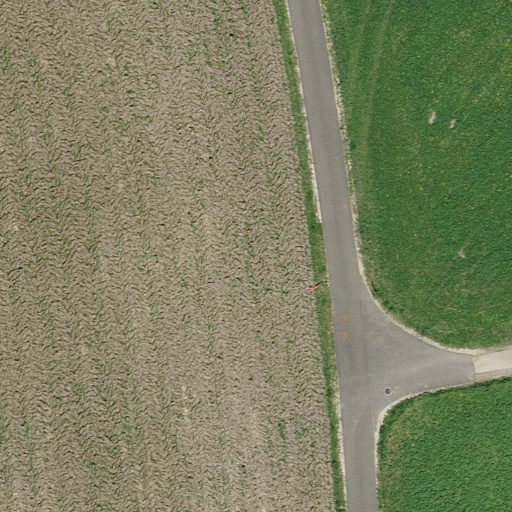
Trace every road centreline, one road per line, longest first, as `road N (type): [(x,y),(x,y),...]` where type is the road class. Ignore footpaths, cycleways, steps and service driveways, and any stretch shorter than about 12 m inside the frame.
road 1 (track): [(298,0),(316,90),(357,511)]
road 2 (track): [(346,393),(511,365)]
